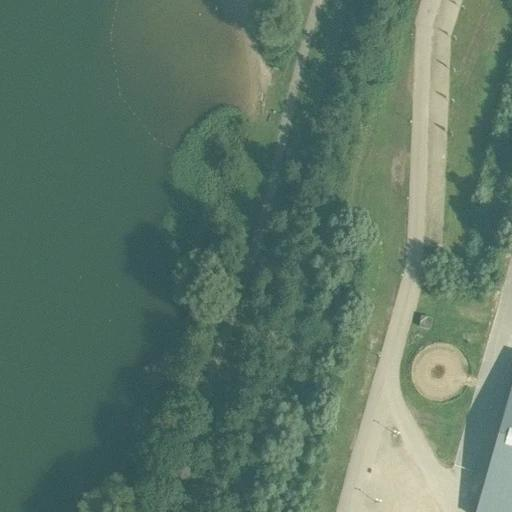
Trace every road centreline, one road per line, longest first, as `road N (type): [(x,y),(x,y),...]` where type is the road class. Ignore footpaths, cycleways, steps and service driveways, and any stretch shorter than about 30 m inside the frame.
road 1 (unclassified): [(435,0),(427,22),(418,268),(347,511)]
road 2 (unknown): [(451,501),(495,364),(511,336)]
